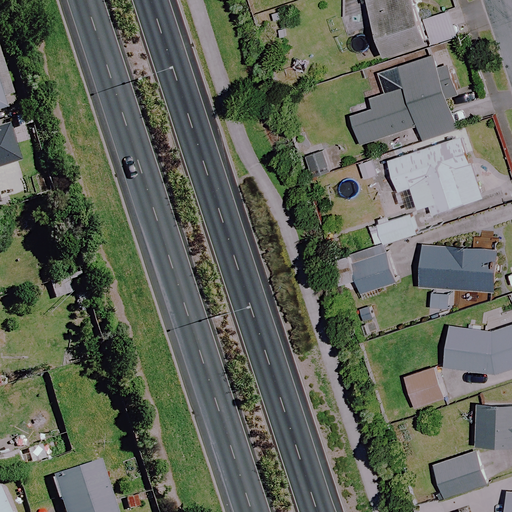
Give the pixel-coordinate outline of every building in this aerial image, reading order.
[(421,18),(416,0),(371,0),(386,55),(458,36),(451,11),(421,18)] [(460,128),(437,54),(400,66),(407,88),(373,99),(376,109),(353,116),(362,144),(420,126),(425,139),(460,128)] [(486,196),(465,134),(391,160),(402,191),(414,187),(421,209),(432,205),(435,214),(486,196)] [(322,145),(305,151),(314,178),(331,172),(322,145)] [(419,233),(412,211),(380,221),(387,243),(419,233)] [(499,248),(427,245),(425,287),(498,290),(499,248)] [(398,282),(388,250),(353,261),(363,293),(398,282)] [(72,293),(66,277),(48,284),(54,300),(72,293)] [(511,368),(511,323),(493,329),(454,326),(450,368),(499,372),(511,368)] [(447,399),(438,367),(408,376),(417,407),(447,399)] [(511,403),(482,402),(480,444),(511,445),(511,403)] [(26,452),(31,466),(66,455),(61,440),(26,452)] [(490,479),(480,449),(436,464),(446,494),(490,479)] [(61,511),(117,511),(100,459),(50,476),(61,511)] [(0,511),(12,511),(4,486),(0,486),(0,511)] [(472,511),(469,500),(430,511),(472,511)]
